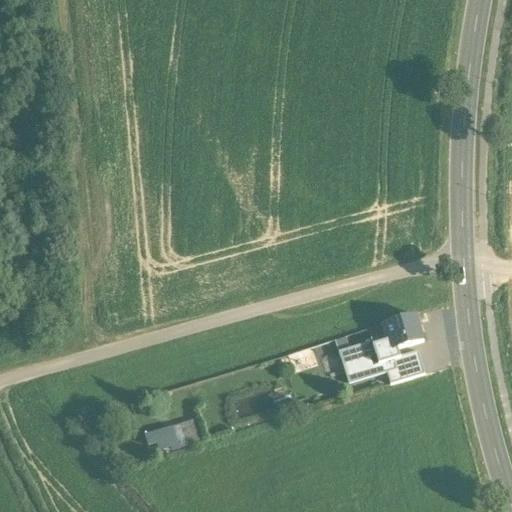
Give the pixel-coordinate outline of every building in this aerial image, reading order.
[(415,320),(382,330),(384,336),(390,355),(422,345),(415,320)] [(375,339),(384,336),(382,330),(352,338),(356,350),(365,347),(377,344),(375,339)] [(390,355),(384,336),(375,339),(377,344),(365,347),(369,361),(390,355)] [(365,347),(356,350),(353,351),(360,373),(372,369),(369,361),(365,347)] [(426,358),(405,364),(408,375),(429,369),(426,358)] [(395,364),(380,368),(382,375),(397,370),(395,364)] [(340,380),(347,402),(387,390),(385,384),(382,375),(380,368),(340,380)] [(400,379),(397,370),(382,375),(385,384),(400,379)] [(402,385),(400,379),(385,384),(387,390),(402,385)] [(156,452),(200,442),(195,423),(152,433),(156,452)]
